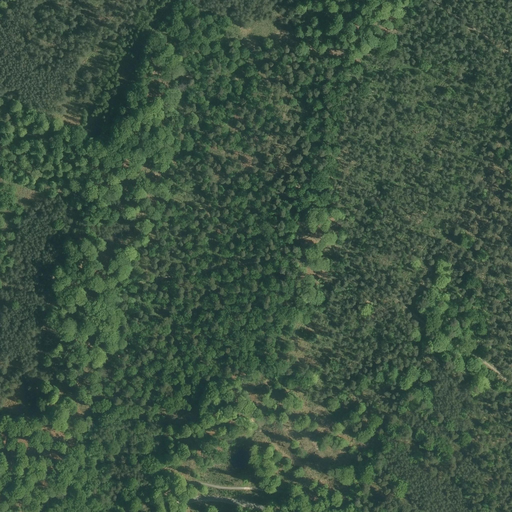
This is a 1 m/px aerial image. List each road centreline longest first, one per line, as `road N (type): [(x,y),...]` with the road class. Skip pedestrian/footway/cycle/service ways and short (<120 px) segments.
road 1 (track): [(511,384),(425,324),(367,271),(327,263),(289,260),(49,293),(0,288)]
road 2 (track): [(174,0),(130,84),(56,265),(42,354),(46,511)]
road 3 (tertiary): [(275,511),(206,498),(159,511)]
